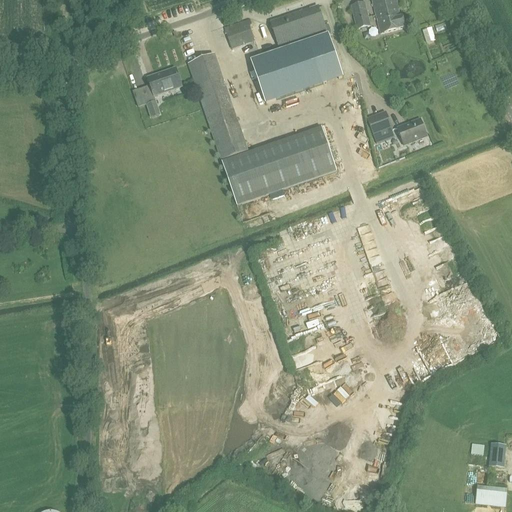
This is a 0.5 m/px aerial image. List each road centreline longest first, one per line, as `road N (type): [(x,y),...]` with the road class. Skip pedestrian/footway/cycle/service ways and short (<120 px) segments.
road 1 (unclassified): [(88,511),(86,289),(66,63)]
road 2 (unknown): [(368,209),(420,314),(415,332),(398,345),(368,344),(352,321),(339,243),(342,223),(354,213)]
road 3 (unknown): [(207,15),(263,113),(323,110),(368,209)]
road 4 (unclassified): [(66,63),(252,0)]
road 5 (tertiary): [(511,110),(455,0)]
